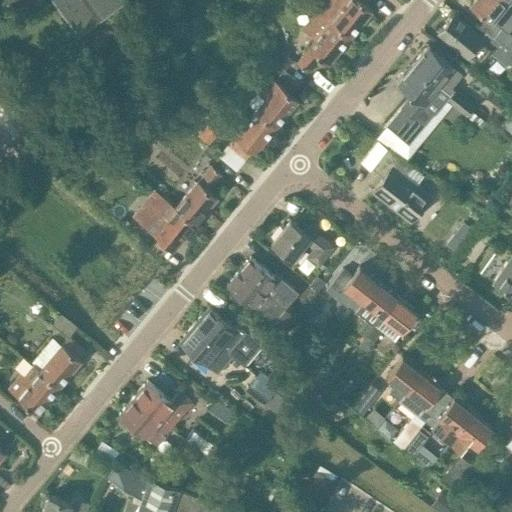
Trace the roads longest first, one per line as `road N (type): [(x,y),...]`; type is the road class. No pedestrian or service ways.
road 1 (residential): [(292,162),(55,451)]
road 2 (residential): [(511,328),(292,162)]
road 3 (residential): [(426,0),(292,162)]
